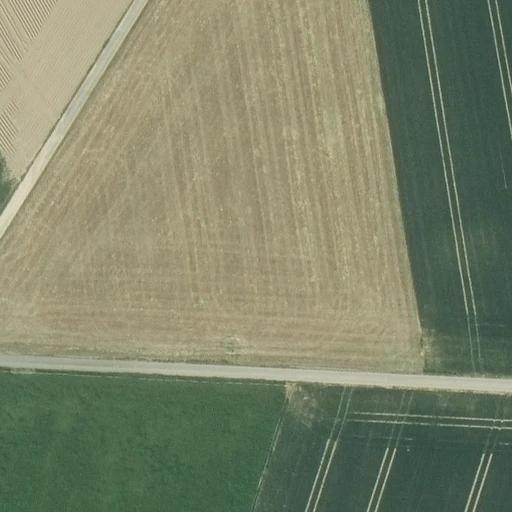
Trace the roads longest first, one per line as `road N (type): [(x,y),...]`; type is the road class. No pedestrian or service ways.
road 1 (track): [(511,385),(0,359)]
road 2 (track): [(140,0),(0,225)]
